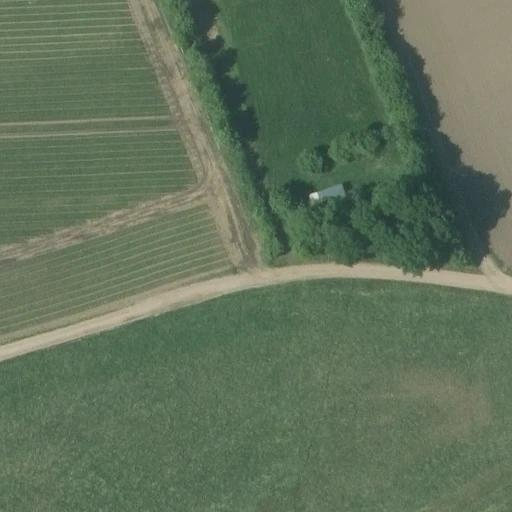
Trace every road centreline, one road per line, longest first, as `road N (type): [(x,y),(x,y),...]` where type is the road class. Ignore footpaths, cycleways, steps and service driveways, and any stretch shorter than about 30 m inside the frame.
road 1 (track): [(0,355),(299,273),(490,282)]
road 2 (track): [(490,282),(450,177),(429,65),(404,0)]
